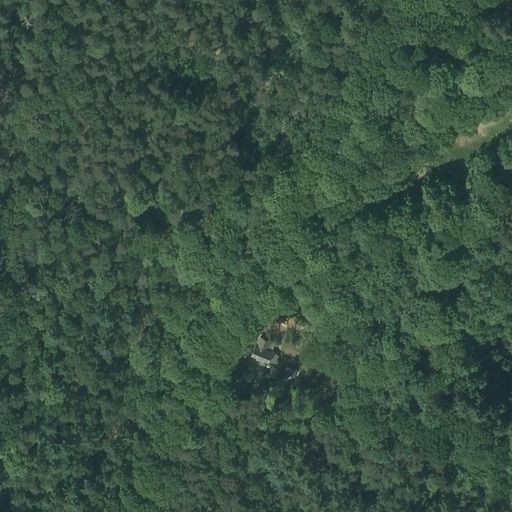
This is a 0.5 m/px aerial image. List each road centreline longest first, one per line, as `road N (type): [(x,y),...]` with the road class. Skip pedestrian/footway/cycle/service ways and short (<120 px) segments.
road 1 (track): [(8,0),(15,511)]
road 2 (unknown): [(303,205),(278,189),(167,207),(117,234),(0,268)]
road 3 (track): [(282,242),(128,511)]
road 4 (track): [(386,56),(303,205)]
